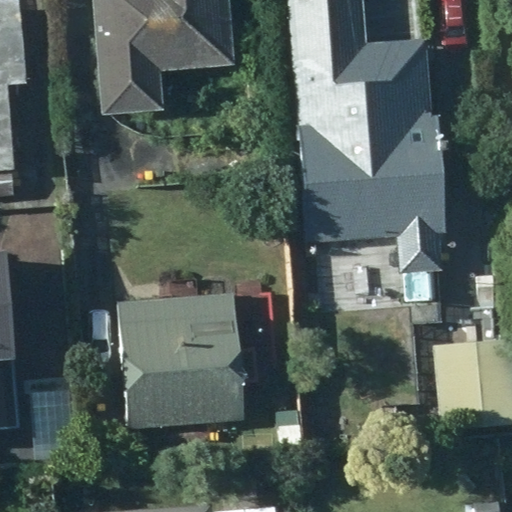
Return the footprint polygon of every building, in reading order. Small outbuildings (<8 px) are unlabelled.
[(84,0),(93,120),(155,116),(152,76),(225,71),(226,70),(221,0),(84,0)] [(11,5),(0,5),(0,174),(7,174),(0,94),(0,91),(18,91),(11,5)] [(437,239),(424,39),(279,48),(286,139),(289,139),(294,137),(301,249),(390,243),(393,278),(437,276),(434,239),(437,239)] [(121,433),(234,426),(226,299),(114,306),(114,307),(121,433)] [(511,348),(511,343),(428,350),(436,435),(511,426),(511,348)] [(310,441),(343,439),(342,436),(341,409),(308,412),(310,438),(310,441)]
